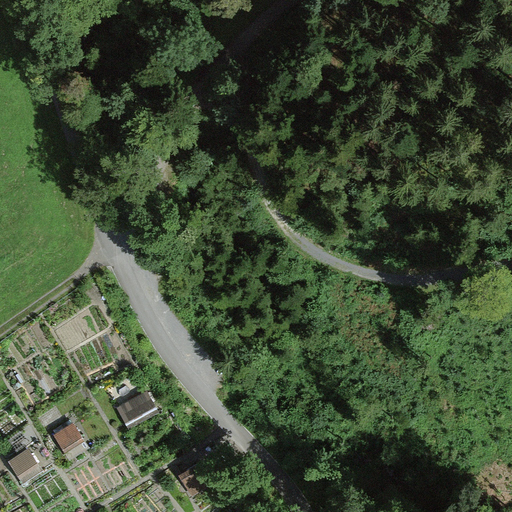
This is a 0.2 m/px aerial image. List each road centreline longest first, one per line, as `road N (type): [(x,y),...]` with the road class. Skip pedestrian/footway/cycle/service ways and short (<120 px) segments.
road 1 (residential): [(26,0),(116,253),(147,317),(301,511)]
road 2 (track): [(291,0),(233,55),(123,197),(116,253),(0,332)]
